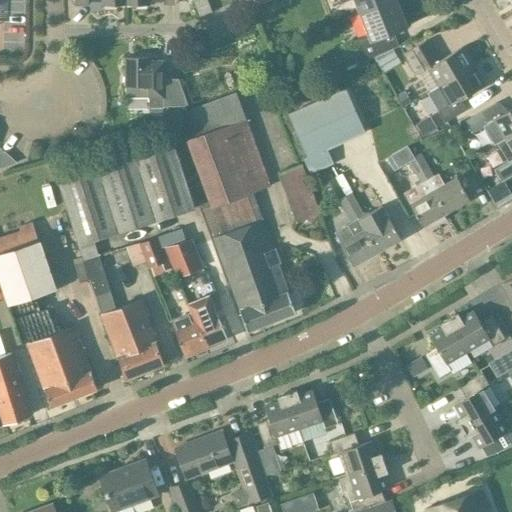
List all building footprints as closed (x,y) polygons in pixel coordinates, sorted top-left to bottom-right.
[(356,0),(362,13),(393,0),(339,0),(341,3),(349,0),(356,0)] [(383,35),(405,26),(394,0),(393,0),(362,13),(370,33),(355,40),(360,52),(343,58),(347,69),(374,58),(373,55),(388,49),(383,35)] [(7,10),(6,49),(24,49),(26,11),(7,10)] [(429,90),(440,84),(441,86),(474,66),(463,48),(440,61),(427,39),(403,53),(416,75),(420,73),(429,90)] [(127,57),(127,88),(126,88),(126,98),(150,98),(150,107),(166,107),(166,105),(190,105),(180,78),(166,78),(166,60),(151,60),(151,57),(127,57)] [(466,109),(460,100),(485,85),(474,66),(441,86),(451,103),(438,111),(445,122),(466,109)] [(346,87),(288,112),(288,114),(306,155),(308,158),(304,159),(310,174),(334,164),(327,149),(366,132),(361,122),(346,88),(346,87)] [(496,102),(465,121),(472,133),(483,126),(494,145),(497,143),(511,134),(511,108),(503,114),(496,102)] [(247,122),(189,142),(211,206),(254,192),(270,187),(247,122)] [(508,161),(495,169),(502,182),(511,176),(511,134),(497,143),(508,161)] [(408,161),(407,160),(408,159),(413,157),(407,147),(392,155),(393,156),(388,158),(394,169),(408,161)] [(408,159),(407,160),(414,171),(421,167),(422,170),(429,166),(421,152),(413,157),(408,159)] [(279,172),(296,223),(320,215),(302,164),(279,172)] [(421,167),(414,171),(416,174),(420,183),(421,183),(428,179),(434,176),(434,175),(429,166),(422,170),(421,167)] [(128,230),(128,228),(150,221),(135,173),(112,180),(112,178),(93,184),(94,186),(72,193),(87,241),(109,234),(110,236),(128,230)] [(434,176),(428,179),(447,213),(470,200),(457,177),(445,184),(439,173),(434,176)] [(421,183),(404,193),(423,227),(425,226),(427,230),(439,223),(437,219),(447,213),(428,179),(421,183)] [(351,193),(339,200),(346,212),(358,205),(351,193)] [(358,205),(346,212),(352,223),(359,219),(364,216),(364,215),(358,205)] [(364,216),(359,219),(365,230),(378,253),(402,239),(389,216),(383,205),(364,216)] [(352,223),(335,233),(342,244),(355,266),(378,253),(365,230),(359,219),(352,223)] [(296,291),(289,294),(278,265),(267,268),(262,255),(276,250),(265,220),(264,220),(215,238),(249,331),(296,314),(294,310),(302,307),(304,303),(300,293),(296,291)] [(167,261),(157,236),(140,242),(148,261),(146,261),(149,268),(167,261)] [(38,238),(0,250),(0,275),(9,304),(54,289),(55,289),(38,238)] [(204,267),(192,238),(164,247),(177,278),(204,267)] [(99,255),(84,260),(101,315),(127,378),(164,363),(146,317),(149,316),(142,298),(116,309),(99,255)] [(511,279),(503,285),(511,301),(511,279)] [(214,305),(213,305),(208,294),(188,303),(192,314),(194,313),(208,348),(228,340),(214,305)] [(491,315),(481,322),(474,310),(461,318),(458,314),(450,319),(468,351),(489,338),(493,345),(504,338),(491,315)] [(194,313),(192,314),(172,322),(186,357),(208,348),(194,313)] [(450,370),(446,363),(468,351),(450,319),(441,324),(443,328),(430,336),(437,347),(426,354),(439,377),(450,370)] [(52,407),(98,389),(74,325),(28,343),(52,407)] [(0,410),(4,424),(30,416),(11,353),(0,356),(0,410)] [(413,376),(428,368),(421,356),(407,365),(413,376)] [(455,404),(462,417),(458,419),(463,428),(495,410),(482,388),(489,384),(482,372),(459,386),(466,397),(455,404)] [(329,398),(317,402),(313,390),(298,395),(297,390),(287,393),(299,428),(322,421),(325,428),(328,426),(331,435),(344,431),(341,422),(337,423),(329,398)] [(278,443),(276,436),(299,428),(287,393),(278,396),(279,401),(265,406),(269,418),(256,423),(265,447),(278,443)] [(482,447),(487,456),(498,452),(511,443),(511,427),(507,431),(495,410),(463,428),(468,437),(473,434),(480,448),(482,447)] [(221,431),(176,448),(187,478),(232,461),(242,488),(229,493),(234,508),(272,494),(266,475),(262,464),(251,431),(225,441),(221,431)] [(346,476),(385,463),(381,453),(377,455),(372,440),(359,445),(354,432),(329,441),(334,453),(338,452),(346,475),(346,476)] [(277,459),(262,464),(266,475),(278,471),(281,470),(277,459)] [(100,476),(113,511),(134,511),(132,504),(159,494),(146,460),(100,476)] [(385,463),(346,476),(346,475),(338,477),(349,511),(395,511),(391,499),(385,501),(382,491),(388,488),(383,474),(388,472),(385,463)] [(169,487),(178,511),(199,511),(187,480),(169,487)] [(488,511),(482,491),(427,509),(427,511),(488,511)] [(299,511),(295,499),(282,504),(284,511),(299,511)] [(271,511),(268,502),(256,507),(258,511),(271,511)]
